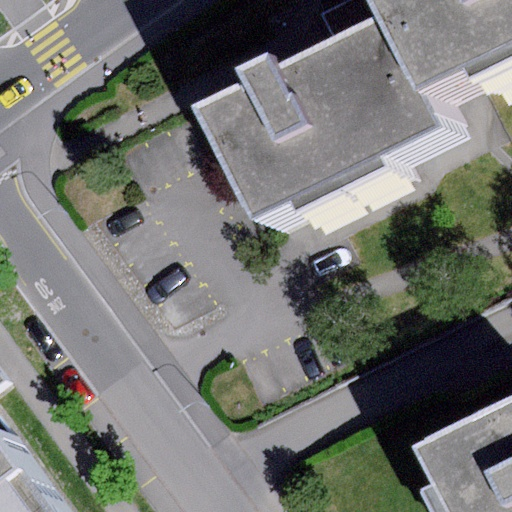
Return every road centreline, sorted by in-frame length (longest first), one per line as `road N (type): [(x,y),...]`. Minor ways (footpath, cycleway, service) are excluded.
road 1 (residential): [(0,210),(225,511)]
road 2 (residential): [(0,97),(134,0)]
